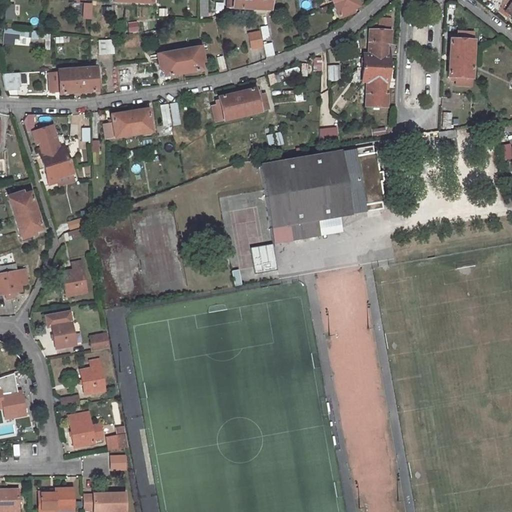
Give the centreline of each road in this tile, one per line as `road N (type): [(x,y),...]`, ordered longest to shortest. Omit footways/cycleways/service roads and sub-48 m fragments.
road 1 (residential): [(0,106),(68,108),(214,81),(314,46),(380,0)]
road 2 (unknown): [(256,269),(340,249),(413,218),(422,204),(413,112)]
road 3 (residential): [(404,0),(399,111),(430,114),(438,0)]
road 4 (residential): [(0,332),(33,365),(49,465)]
